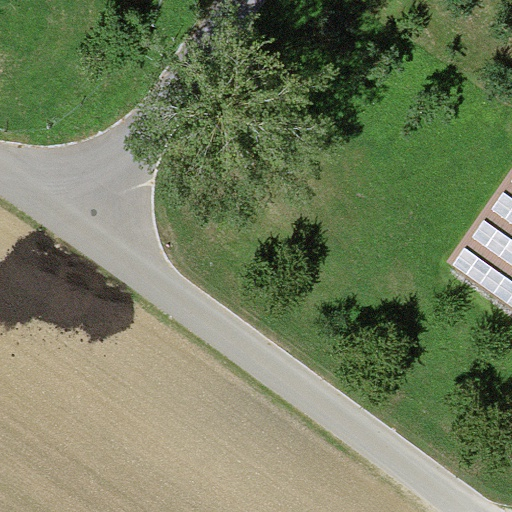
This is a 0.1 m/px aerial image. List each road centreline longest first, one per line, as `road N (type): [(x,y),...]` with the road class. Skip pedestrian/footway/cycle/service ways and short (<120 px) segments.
road 1 (unclassified): [(467,511),(0,171)]
road 2 (track): [(232,0),(67,218)]
